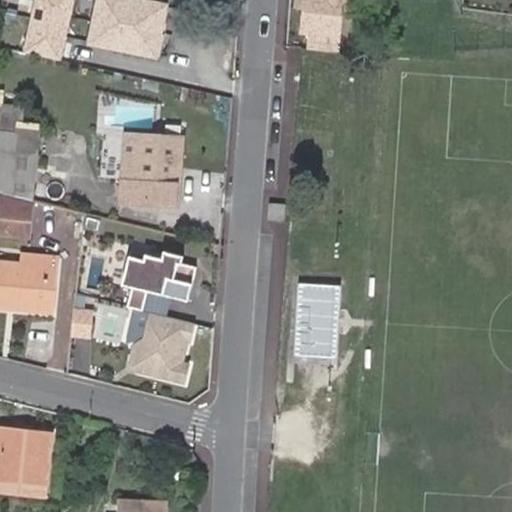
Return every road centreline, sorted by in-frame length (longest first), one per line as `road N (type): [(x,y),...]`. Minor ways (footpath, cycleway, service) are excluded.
road 1 (residential): [(263,0),(231,433)]
road 2 (residential): [(0,376),(231,433)]
